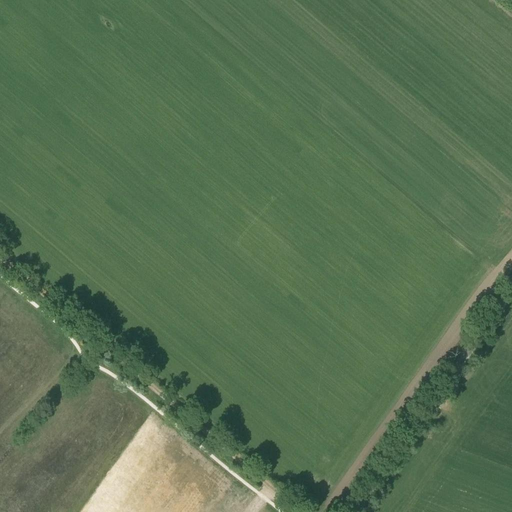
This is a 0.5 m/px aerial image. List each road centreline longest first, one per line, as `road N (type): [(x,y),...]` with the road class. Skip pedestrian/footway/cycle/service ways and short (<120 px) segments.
road 1 (track): [(299,511),(0,262)]
road 2 (unclassified): [(353,511),(511,288)]
